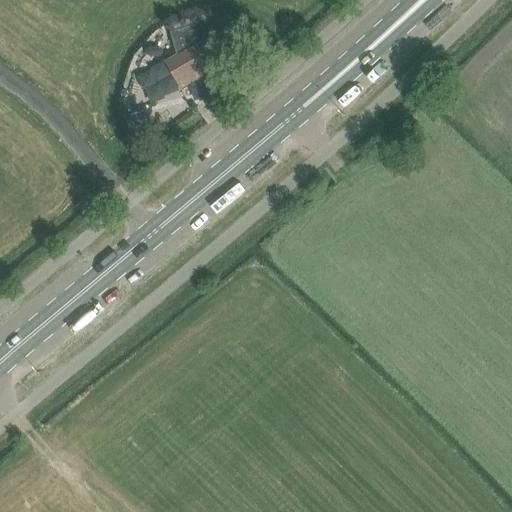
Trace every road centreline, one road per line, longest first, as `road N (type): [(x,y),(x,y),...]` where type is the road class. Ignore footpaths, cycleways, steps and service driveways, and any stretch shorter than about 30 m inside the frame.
road 1 (secondary): [(0,363),(299,111)]
road 2 (secondary): [(299,111),(436,0)]
road 3 (secondary): [(413,0),(299,111)]
